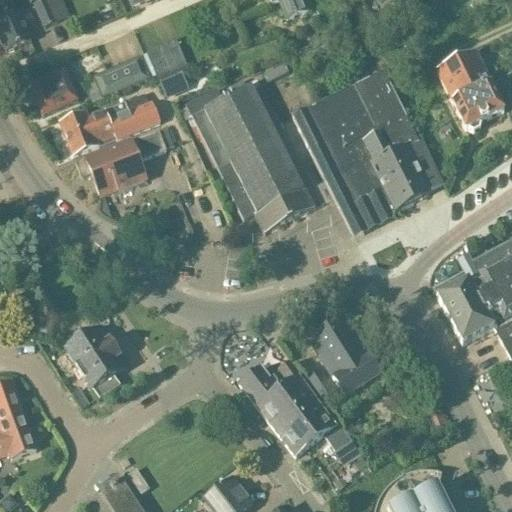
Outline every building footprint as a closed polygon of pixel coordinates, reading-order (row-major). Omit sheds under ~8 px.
[(129,0),(133,8),(152,0),(129,0)] [(269,0),(272,6),(279,4),(279,3),(287,22),(307,14),(301,0),(269,0)] [(46,1),(35,6),(34,7),(45,30),(56,25),(46,1)] [(28,9),(0,21),(0,20),(0,39),(6,55),(31,44),(24,28),(34,24),(28,9)] [(363,31),(345,39),(350,51),(368,44),(363,31)] [(408,67),(418,63),(414,53),(412,54),(408,47),(402,50),(405,57),(404,58),(408,67)] [(161,53),(147,59),(156,80),(158,84),(172,78),(161,53)] [(481,126),(504,114),(476,56),(437,75),(465,134),(467,132),(473,136),(480,132),(481,126)] [(93,79),(95,85),(102,101),(150,81),(140,59),(93,79)] [(42,119),(78,104),(64,72),(29,87),(42,119)] [(386,74),(335,99),(395,215),(434,196),(431,191),(444,185),(423,143),(421,144),(386,74)] [(255,218),(261,230),(265,238),(315,212),(304,192),(303,193),(251,90),(223,104),(217,93),(186,109),(244,224),(255,218)] [(86,116),(59,127),(72,160),(99,149),(98,146),(115,139),(116,144),(160,126),(151,106),(149,107),(145,97),(126,105),(125,104),(87,119),(86,116)] [(335,99),(293,120),(312,159),(333,201),(351,237),(395,215),(335,99)] [(130,143),(76,165),(82,181),(91,177),(100,202),(146,184),(138,164),(176,150),(168,130),(131,144),(130,143)] [(163,238),(187,239),(188,207),(164,206),(163,238)] [(462,276),(432,292),(438,303),(462,349),(494,332),(511,365),(511,243),(471,265),(467,258),(455,264),(462,276)] [(344,320),(308,342),(345,400),(381,378),(344,320)] [(68,350),(66,351),(76,367),(75,368),(85,383),(86,383),(95,398),(98,402),(99,403),(99,404),(120,390),(114,380),(129,370),(101,328),(79,343),(75,341),(68,346),(68,350)] [(261,371),(238,388),(248,400),(257,411),(256,411),(278,439),(288,452),(295,462),(296,461),(324,440),(336,457),(353,444),(340,427),(336,430),(303,385),(298,379),(300,378),(289,363),(278,372),(289,386),(282,391),(273,380),(269,382),(261,371)] [(320,372),(306,383),(321,402),(335,391),(320,372)] [(0,428),(24,419),(12,386),(0,389),(0,428)] [(24,419),(0,428),(0,430),(2,436),(0,436),(0,459),(9,457),(11,462),(36,453),(24,419)] [(136,473),(128,478),(141,498),(149,492),(136,473)] [(448,511),(443,501),(438,490),(442,478),(440,478),(438,477),(436,477),(434,476),(432,476),(429,476),(427,476),(425,476),(423,476),(420,476),(418,476),(416,476),(414,477),(412,477),(410,478),(407,479),(405,479),(403,480),(401,481),(399,482),(397,483),(396,485),(394,486),(392,487),(390,489),(389,490),(387,492),(386,494),(384,495),(383,497),(382,499),(381,501),(379,503),(378,505),(378,507),(377,509),(376,511),(375,511),(448,511)] [(343,480),(336,486),(341,493),(349,488),(343,480)] [(137,511),(117,482),(102,493),(114,511),(137,511)] [(206,504),(211,511),(246,511),(252,508),(232,482),(224,489),(223,487),(219,490),(220,491),(201,507),(202,507),(206,504)] [(9,492),(1,505),(11,511),(12,511),(20,499),(9,492)]
